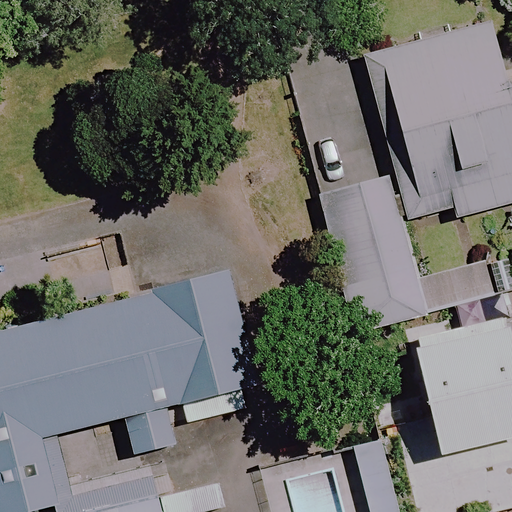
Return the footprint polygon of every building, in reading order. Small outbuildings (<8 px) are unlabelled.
[(511,80),(500,84),(487,31),(363,62),(403,223),(451,211),(453,221),(511,206),(511,80)] [(416,282),(388,179),(317,199),(354,337),(508,294),(499,260),(416,282)] [(247,382),(219,272),(0,327),(0,510),(49,499),(33,436),(116,415),(126,455),(167,444),(157,405),(247,382)] [(511,384),(511,354),(460,367),(466,395),(511,384)] [(391,511),(374,441),(349,447),(365,511),(391,511)] [(343,511),(331,468),(281,482),(289,511),(343,511)] [(150,511),(145,487),(47,511),(150,511)]
